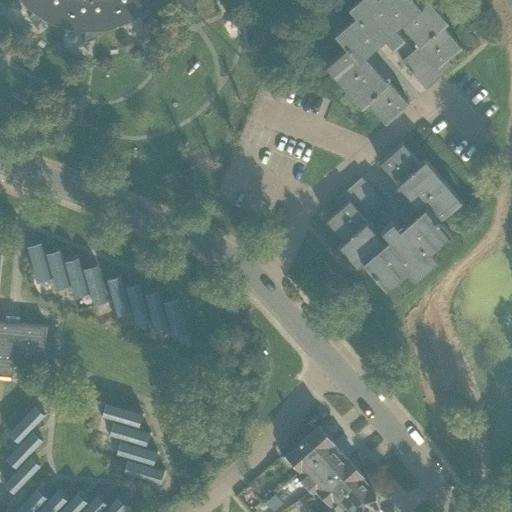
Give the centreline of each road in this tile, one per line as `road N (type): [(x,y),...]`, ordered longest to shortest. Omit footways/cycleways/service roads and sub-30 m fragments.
road 1 (residential): [(263,285),(299,215),(366,148),(440,95),(476,140)]
road 2 (tertiary): [(263,285),(199,240),(0,158)]
road 3 (residential): [(200,511),(336,369)]
road 4 (tertiary): [(446,501),(336,369)]
